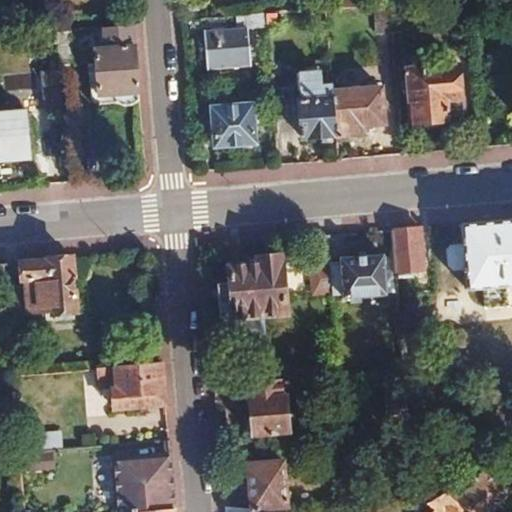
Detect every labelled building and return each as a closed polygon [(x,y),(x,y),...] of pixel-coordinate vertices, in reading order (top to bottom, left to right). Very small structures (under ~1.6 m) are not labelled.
[(390,4),(374,5),(377,34),(392,33),(390,4)] [(104,47),(96,48),(98,83),(100,96),(115,95),(118,95),(117,97),(118,100),(119,102),(123,105),(135,104),(136,103),(140,98),(133,23),(102,26),(103,39),(104,47)] [(247,29),(204,33),(207,69),(250,65),(247,29)] [(460,64),(407,68),(412,125),(447,123),(446,111),(463,110),(460,64)] [(330,69),(296,72),(301,138),(335,136),(332,92),(330,69)] [(382,89),(332,92),(335,136),(363,133),(362,127),(385,124),(382,89)] [(251,105),(212,108),(215,145),(254,143),(251,105)] [(0,113),(0,160),(29,159),(26,111),(0,113)] [(450,241),(447,244),(448,264),(453,268),(465,268),(466,290),(511,285),(511,218),(462,223),(463,240),(450,241)] [(421,226),(391,229),(394,273),(425,270),(421,226)] [(342,233),(328,234),(331,280),(333,295),(345,293),(346,299),(385,296),(381,254),(344,257),(342,233)] [(328,234),(310,235),(314,282),(331,280),(328,234)] [(259,264),(230,266),(232,280),(216,283),(219,317),(285,311),(281,256),(259,257),(259,264)] [(38,280),(39,294),(29,295),(28,285),(5,286),(8,319),(19,318),(18,312),(51,309),(51,312),(77,310),(75,258),(30,262),(31,280),(38,280)] [(345,293),(333,295),(333,304),(346,302),(346,299),(345,293)] [(102,385),(114,385),(115,389),(112,389),(112,407),(165,403),(162,362),(100,367),(102,385)] [(223,372),(212,373),(213,384),(231,383),(230,375),(224,375),(223,372)] [(251,400),(254,434),(292,431),(289,394),(286,395),(285,379),(252,381),(254,400),(251,400)] [(405,388),(386,390),(389,424),(408,422),(405,388)] [(47,433),(18,434),(19,452),(45,450),(48,450),(47,433)] [(18,434),(8,435),(9,452),(19,452),(18,434)] [(45,450),(19,452),(21,467),(46,463),(45,450)] [(284,459),(246,462),(250,509),(288,506),(284,459)] [(489,465),(460,481),(477,496),(467,508),(471,511),(489,511),(511,487),(489,465)] [(170,467),(129,470),(132,511),(143,511),(174,510),(170,467)] [(415,507),(420,511),(460,511),(465,506),(447,489),(415,507)] [(124,511),(123,501),(109,502),(109,511),(124,511)]
